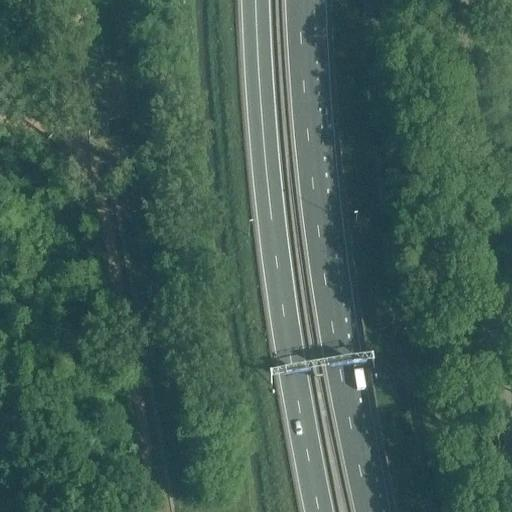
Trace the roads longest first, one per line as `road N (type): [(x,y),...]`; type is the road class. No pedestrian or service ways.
road 1 (motorway): [(368,511),(318,234),(296,0)]
road 2 (motorway): [(253,0),(272,244),(318,511)]
